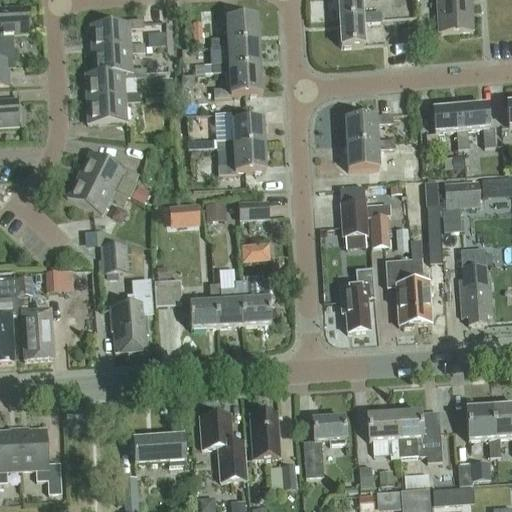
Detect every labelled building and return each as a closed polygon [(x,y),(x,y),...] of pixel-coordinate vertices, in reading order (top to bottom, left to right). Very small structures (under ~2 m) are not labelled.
[(337,0),(338,23),(361,22),(361,17),(360,1),(376,0),(337,0)] [(471,4),(437,6),(438,37),(473,35),(471,4)] [(0,87),(8,87),(7,62),(14,61),(12,38),(27,37),(26,10),(0,11),(0,87)] [(395,14),(380,15),(380,16),(380,23),(395,22),(395,14)] [(361,22),(338,23),(340,50),(363,49),(362,27),(380,26),(380,23),(380,16),(361,17),(361,22)] [(226,42),(210,42),(211,52),(227,51),(227,48),(257,46),(256,20),(225,22),(226,42)] [(128,25),(90,28),(92,52),(130,49),(130,47),(129,33),(143,32),(142,22),(128,23),(128,25)] [(165,36),(147,37),(148,51),(165,50),(165,36)] [(130,49),(92,52),(93,76),(131,74),(131,72),(130,57),(144,56),(144,46),(130,47),(130,49)] [(227,67),(211,68),(212,77),(228,76),(228,73),(259,72),(257,46),(227,48),(227,51),(227,67)] [(212,77),(211,68),(203,68),(203,77),(212,77)] [(93,76),(84,77),(86,102),(125,99),(125,97),(124,82),(146,81),(145,71),(131,72),(131,74),(93,76)] [(229,92),(213,93),(213,102),(230,101),(230,99),(260,97),(259,72),(228,73),(228,76),(229,92)] [(172,83),(156,83),(156,97),(172,96),(172,83)] [(125,99),(86,102),(87,127),(127,125),(125,106),(140,105),(139,96),(125,97),(125,99)] [(0,130),(17,129),(16,103),(0,103),(0,130)] [(486,110),(459,112),(461,135),(466,135),(481,134),(483,152),(494,151),(493,133),(488,133),(486,110)] [(459,112),(432,115),(434,138),(455,136),(457,154),(468,153),(466,135),(461,135),(459,112)] [(374,121),(343,123),(345,149),(376,147),(375,145),(374,129),(392,128),(391,118),(374,119),(374,121)] [(232,144),(216,145),(216,154),(232,154),(232,150),(263,149),(262,123),(231,125),(232,144)] [(376,147),(345,149),(347,175),(377,172),(375,154),(394,153),(393,143),(375,145),(376,147)] [(401,164),(416,164),(416,145),(401,145),(401,164)] [(233,170),(216,170),(216,179),(234,178),(234,177),(263,175),(263,149),(232,150),(232,154),(233,170)] [(89,157),(78,179),(112,196),(114,193),(120,180),(133,186),(138,177),(123,170),(122,173),(89,157)] [(462,160),(451,161),(453,174),(464,173),(462,160)] [(444,174),(453,174),(451,161),(442,162),(444,174)] [(78,179),(67,201),(102,218),(110,201),(123,208),(127,199),(114,193),(112,196),(78,179)] [(459,213),(479,212),(477,187),(444,189),(445,215),(447,215),(448,237),(460,237),(459,213)] [(130,201),(143,206),(148,195),(136,189),(130,201)] [(401,189),(390,190),(390,199),(401,198),(401,189)] [(364,190),(340,192),(343,242),(367,240),(366,222),(365,210),(364,190)] [(266,207),(237,209),(238,225),(267,223),(266,207)] [(225,208),(204,209),(206,227),(226,225),(225,208)] [(115,210),(109,222),(120,227),(126,216),(115,210)] [(389,251),(387,221),(390,221),(389,210),(366,211),(367,223),(370,222),(372,252),(389,251)] [(168,234),(198,232),(197,211),(166,213),(168,234)] [(419,247),(409,248),(410,266),(414,329),(431,328),(429,298),(433,297),(432,291),(428,290),(428,287),(422,287),(420,266),(419,247)] [(103,277),(127,274),(125,248),(101,250),(103,277)] [(432,287),(445,287),(444,263),(431,264),(432,287)] [(410,266),(384,268),(386,294),(396,293),(398,330),(400,329),(402,332),(411,331),(412,329),(414,329),(410,266)] [(149,270),(139,270),(140,284),(150,283),(149,270)] [(167,271),(157,272),(157,284),(167,283),(167,271)] [(355,292),(339,293),(341,318),(345,318),(346,337),(368,335),(366,305),(374,304),(371,273),(354,275),(355,292)] [(465,285),(457,285),(460,323),(467,323),(467,331),(486,329),(485,321),(492,321),(489,283),(484,284),(483,273),(465,275),(465,285)] [(53,276),(45,277),(46,297),(59,297),(58,276),(53,276)] [(262,286),(262,281),(245,282),(245,286),(248,330),(270,329),(268,304),(273,304),(272,285),(262,286)] [(15,301),(31,301),(31,283),(15,283),(15,301)] [(0,366),(13,366),(11,321),(16,321),(14,284),(0,284),(0,366)] [(148,336),(146,320),(152,319),(150,285),(131,286),(132,300),(126,300),(127,309),(110,310),(111,333),(114,333),(116,356),(145,354),(144,336),(148,336)] [(156,311),(168,311),(167,286),(155,286),(156,311)] [(167,286),(168,311),(180,310),(179,286),(167,286)] [(248,330),(246,305),(245,286),(235,287),(235,295),(219,296),(222,332),(248,330)] [(222,332),(219,296),(219,288),(208,289),(210,308),(188,309),(190,334),(222,332)] [(24,365),(53,363),(51,314),(21,315),(24,365)] [(511,410),(492,412),(494,444),(499,444),(511,442),(511,410)] [(492,412),(466,414),(468,446),(488,444),(489,462),(500,462),(499,444),(494,444),(492,412)] [(251,464),(278,462),(275,416),(248,417),(251,464)] [(399,444),(400,462),(426,460),(426,467),(442,466),(439,440),(421,442),(419,416),(393,418),(395,444),(399,444)] [(390,463),(400,462),(399,444),(395,444),(393,418),(366,420),(368,446),(389,444),(390,463)] [(229,421),(198,423),(201,456),(217,454),(219,488),(245,486),(242,447),(231,448),(229,421)] [(313,445),(303,446),(304,468),(305,484),(323,483),(322,467),(321,447),(329,446),(329,450),(345,449),(344,422),(312,423),(313,445)] [(45,432),(18,434),(21,475),(35,474),(36,485),(47,484),(47,468),(45,432)] [(18,434),(0,434),(0,486),(7,486),(6,475),(21,475),(18,434)] [(185,470),(184,441),(133,443),(134,468),(168,467),(168,471),(185,470)] [(61,498),(59,467),(47,468),(47,484),(48,498),(61,498)] [(489,467),(471,469),(472,485),(490,484),(489,467)] [(460,491),(472,490),(472,485),(471,469),(459,470),(460,491)] [(282,495),(295,494),(293,471),(268,473),(269,486),(281,485),(282,495)] [(361,492),(372,491),(371,471),(360,471),(361,492)] [(391,475),(378,476),(379,491),(392,490),(391,475)] [(405,478),(405,490),(428,488),(428,476),(405,478)] [(121,481),(122,509),(137,508),(135,480),(121,481)] [(429,511),(428,495),(400,497),(400,511),(429,511)] [(372,511),(372,499),(358,500),(358,511),(372,511)]
